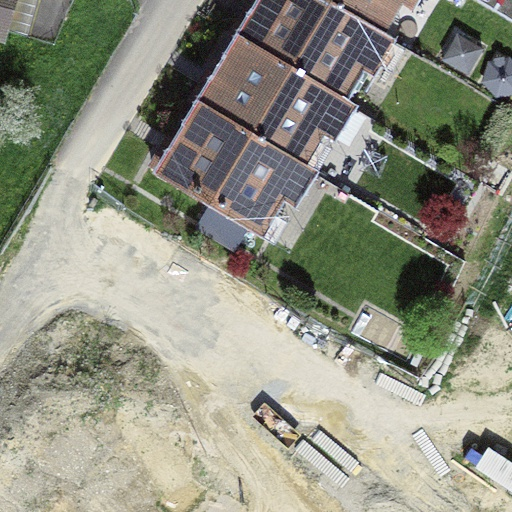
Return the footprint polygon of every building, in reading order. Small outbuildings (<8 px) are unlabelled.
[(0,0),(0,32),(9,0),(0,0)] [(315,0),(262,0),(237,43),(347,108),(347,107),(335,100),(356,66),(346,61),(364,32),(385,45),(386,43),(315,0)] [(315,0),(386,43),(387,42),(375,34),(395,0),(394,0),(315,0)] [(511,0),(467,0),(511,26),(511,0)] [(237,43),(198,109),(308,174),(308,173),(296,166),(316,132),(307,126),(324,97),(346,110),(347,108),(237,43)] [(306,176),(308,174),(198,109),(157,176),(255,235),(277,198),(268,192),(285,163),(306,176)]
